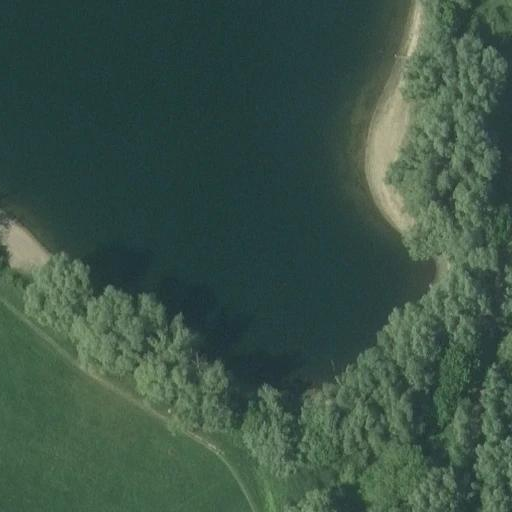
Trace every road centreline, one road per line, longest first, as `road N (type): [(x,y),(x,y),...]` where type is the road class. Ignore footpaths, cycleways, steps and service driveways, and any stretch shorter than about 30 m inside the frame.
road 1 (track): [(272,511),(257,473),(236,453),(0,276)]
road 2 (track): [(460,511),(511,218)]
